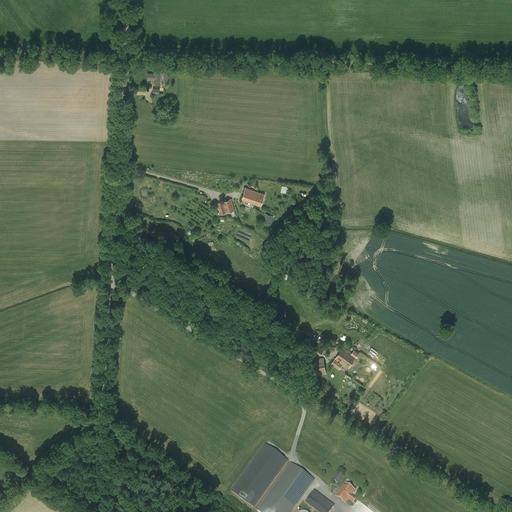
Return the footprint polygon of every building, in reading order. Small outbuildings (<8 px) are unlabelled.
[(148,74),(147,79),(154,80),(153,84),(160,84),(160,74),(154,73),(154,74),(148,74)] [(264,194),(245,188),(241,200),(260,206),(264,194)] [(216,203),(220,215),(234,211),(231,199),(216,203)] [(273,216),(264,213),(261,221),(271,224),(273,216)] [(166,238),(175,244),(180,237),(171,231),(166,238)] [(313,351),(322,357),(325,351),(317,345),(313,351)] [(354,350),(351,354),(343,348),(331,364),(339,369),(343,364),(349,368),(359,354),(354,350)] [(314,359),(316,375),(326,374),(323,357),(314,359)] [(288,461),(264,444),(230,491),(254,509),(288,461)] [(314,480),(291,463),(257,510),(259,511),(291,511),(302,497),(314,480)] [(339,473),(333,481),(338,485),(344,477),(339,473)] [(346,484),(341,490),(355,501),(356,499),(351,495),(355,491),(346,484)] [(355,501),(341,490),(336,497),(345,504),(348,500),(353,504),(355,501)] [(306,502),(318,511),(329,511),(334,507),(314,492),(306,502)]
